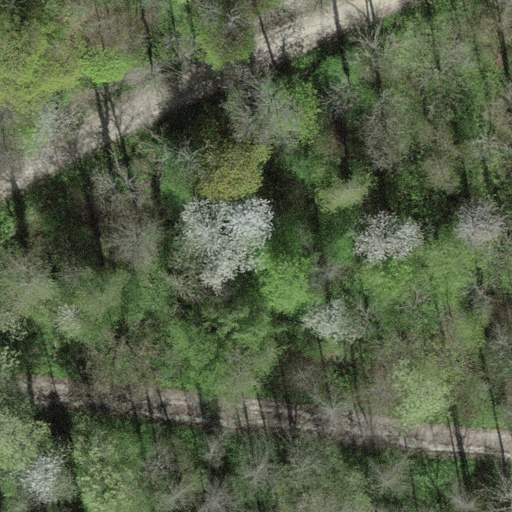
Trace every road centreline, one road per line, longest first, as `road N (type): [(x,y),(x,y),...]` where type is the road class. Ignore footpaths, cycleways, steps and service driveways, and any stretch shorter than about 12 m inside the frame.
road 1 (track): [(511,441),(0,407)]
road 2 (track): [(379,0),(169,97),(0,188)]
